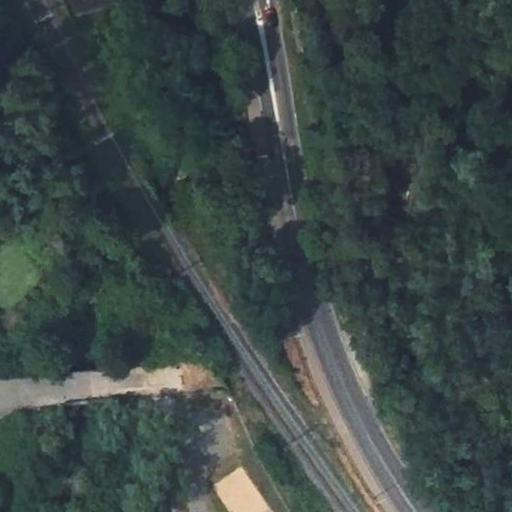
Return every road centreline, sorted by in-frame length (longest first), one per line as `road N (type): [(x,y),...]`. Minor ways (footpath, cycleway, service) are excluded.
road 1 (tertiary): [(245,0),(294,248),(310,291)]
road 2 (tertiary): [(310,291),(313,258),(266,0)]
road 3 (tertiary): [(310,291),(342,382),(414,511)]
road 4 (residential): [(0,392),(155,377)]
